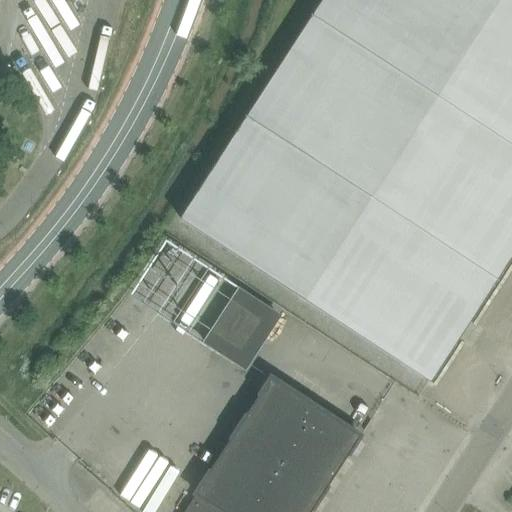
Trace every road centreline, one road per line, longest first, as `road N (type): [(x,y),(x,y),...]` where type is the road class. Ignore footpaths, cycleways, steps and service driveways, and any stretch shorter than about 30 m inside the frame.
road 1 (tertiary): [(0,292),(106,158),(183,0)]
road 2 (unclassified): [(438,511),(511,399)]
